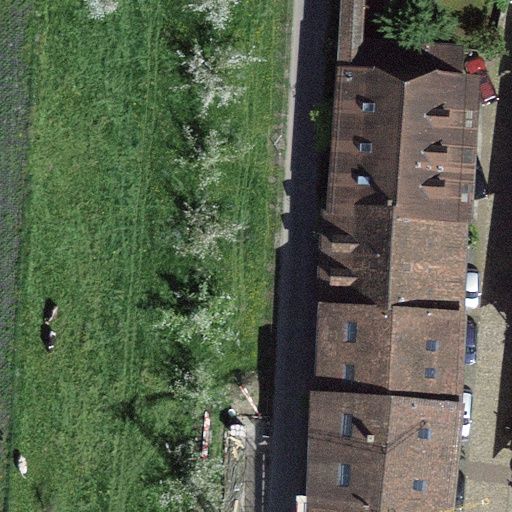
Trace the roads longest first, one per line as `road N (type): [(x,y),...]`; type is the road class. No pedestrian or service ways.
road 1 (residential): [(289,511),(317,0)]
road 2 (residential): [(481,511),(511,172)]
